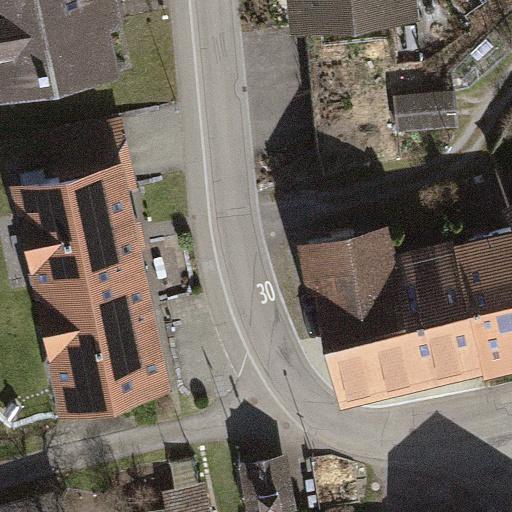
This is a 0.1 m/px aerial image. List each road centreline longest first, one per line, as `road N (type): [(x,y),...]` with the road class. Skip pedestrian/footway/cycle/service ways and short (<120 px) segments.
road 1 (tertiary): [(511,426),(456,442),(364,436),(294,398),(252,314),(233,218),(212,0)]
road 2 (track): [(233,218),(379,189),(478,142),(511,91)]
road 3 (track): [(0,468),(294,398)]
